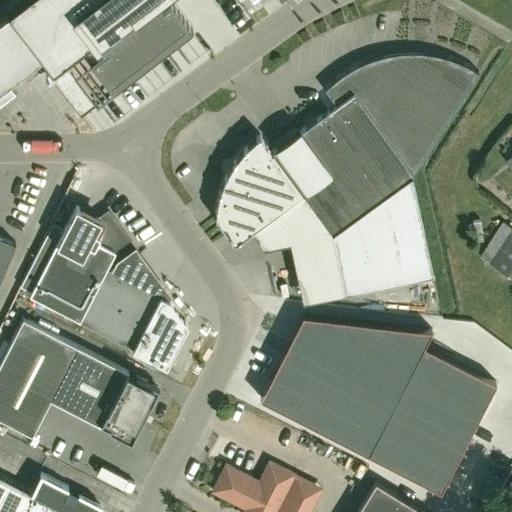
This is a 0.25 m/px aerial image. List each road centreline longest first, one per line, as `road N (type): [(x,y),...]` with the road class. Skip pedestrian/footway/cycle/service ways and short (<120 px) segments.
road 1 (unclassified): [(141,511),(234,328),(226,294),(141,167),(131,133)]
road 2 (unclassified): [(131,133),(312,0)]
road 3 (unclassified): [(0,147),(95,147),(131,133)]
